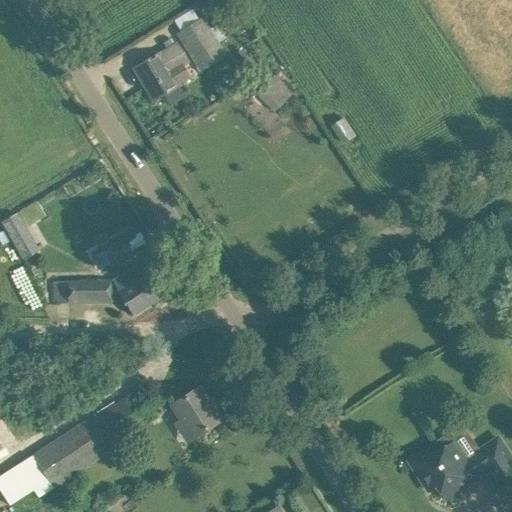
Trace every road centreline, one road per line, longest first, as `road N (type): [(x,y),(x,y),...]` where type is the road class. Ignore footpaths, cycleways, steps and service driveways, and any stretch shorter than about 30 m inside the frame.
road 1 (tertiary): [(243,328),(27,0)]
road 2 (unclassified): [(243,328),(511,154)]
road 3 (tertiary): [(359,511),(243,328)]
